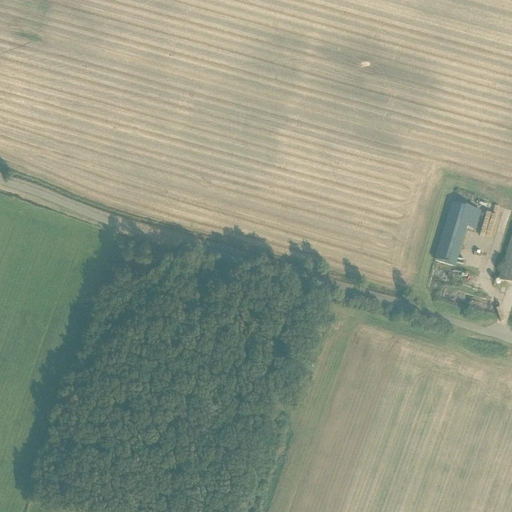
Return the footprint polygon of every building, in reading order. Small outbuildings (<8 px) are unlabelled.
[(471,230),(478,233),(484,214),(456,205),(438,262),(458,268),(471,230)] [(502,209),(498,220),(505,223),(509,211),(502,209)] [(511,285),(511,235),(497,281),(511,285)] [(441,298),(455,303),(459,294),(444,289),(441,298)] [(476,307),(478,297),(462,295),(461,304),(476,307)]
